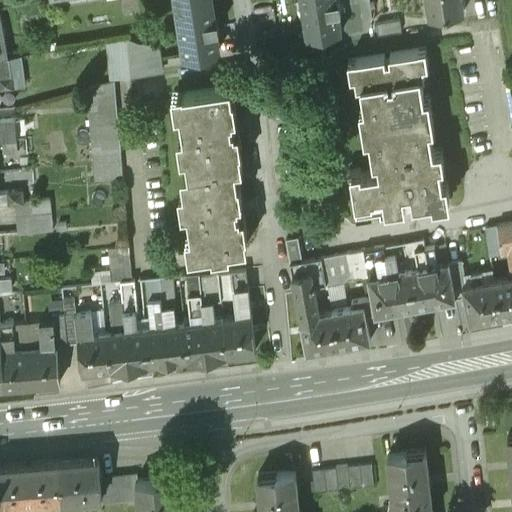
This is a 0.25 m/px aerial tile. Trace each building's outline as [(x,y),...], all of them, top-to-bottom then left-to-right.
[(211,0),(195,0),(177,3),(185,54),(219,49),(216,28),(218,27),(217,17),(215,18),(211,0)] [(301,0),(307,34),(341,28),(338,7),(340,7),(339,0),(301,0)] [(427,0),(429,15),(464,10),(462,0),(427,0)] [(424,16),(400,20),(401,31),(425,28),(424,16)] [(158,43),(129,46),(132,76),(162,71),(158,43)] [(419,47),(390,52),(391,57),(386,58),(385,52),(356,57),(358,73),(356,73),(358,83),(362,82),(365,105),(367,105),(372,136),(370,136),(374,159),(379,159),(380,168),(361,171),(361,167),(344,170),(348,190),(353,189),(357,210),(372,207),(372,209),(382,207),(382,206),(395,204),(395,205),(405,204),(403,188),(407,187),(409,187),(412,187),(414,200),(443,196),(440,181),(442,180),(439,162),(437,162),(435,147),(433,147),(430,125),(427,126),(422,95),(425,94),(421,73),(425,72),(424,62),(422,62),(419,47)] [(7,57),(0,58),(0,74),(12,74),(9,57),(7,57)] [(12,74),(0,74),(0,86),(0,87),(14,86),(13,74),(12,74)] [(117,80),(88,87),(91,125),(120,120),(117,80)] [(231,84),(180,91),(183,110),(182,110),(185,133),(179,134),(183,155),(188,155),(190,171),(183,173),(185,190),(180,191),(183,211),(189,211),(193,234),(194,234),(197,250),(230,245),(230,246),(247,244),(245,231),(241,232),(240,228),(242,228),(240,211),(237,211),(236,202),(238,202),(236,185),(234,185),(233,181),(238,180),(236,164),(243,163),(240,146),(235,147),(234,143),(237,142),(234,125),(232,126),(231,117),(233,117),(230,100),(228,100),(227,96),(232,95),(231,84)] [(0,138),(3,138),(18,137),(17,117),(0,118),(0,138)] [(120,120),(91,125),(94,164),(123,162),(120,120)] [(18,137),(3,138),(4,150),(19,148),(18,137)] [(123,162),(94,164),(96,179),(124,177),(123,162)] [(24,199),(22,188),(8,189),(9,201),(24,199)] [(50,196),(30,197),(31,212),(51,210),(50,196)] [(31,212),(17,213),(19,232),(53,229),(51,210),(31,212)] [(297,235),(286,237),(290,261),(302,259),(297,235)] [(434,245),(425,247),(428,264),(437,262),(434,245)] [(425,247),(415,248),(418,266),(428,264),(425,247)] [(396,252),(386,254),(389,271),(399,269),(396,252)] [(386,254),(376,256),(379,273),(389,271),(386,254)] [(327,282),(322,256),(314,257),(320,284),(327,282)] [(302,259),(290,261),(293,274),(312,271),(315,285),(320,284),(314,257),(302,259)] [(437,262),(428,264),(435,301),(455,297),(455,296),(450,271),(448,260),(437,262)] [(418,266),(408,268),(415,304),(435,301),(428,264),(418,266)] [(399,269),(389,271),(396,308),(415,304),(408,268),(399,269)] [(461,269),(450,271),(455,296),(465,294),(463,284),(464,284),(461,269)] [(315,285),(312,271),(293,274),(307,350),(338,345),(332,309),(320,311),(315,285)] [(379,273),(368,275),(370,286),(375,311),(375,312),(396,308),(389,271),(379,273)] [(511,275),(494,278),(501,313),(511,311),(511,275)] [(464,284),(463,284),(465,294),(469,319),(501,313),(494,278),(464,284)] [(370,286),(360,288),(362,303),(364,303),(365,313),(375,311),(370,286)] [(248,287),(234,288),(237,313),(251,311),(248,287)] [(123,298),(110,300),(113,329),(107,330),(111,367),(131,364),(127,326),(125,309),(123,298)] [(216,316),(214,298),(202,299),(204,317),(216,316)] [(202,299),(191,301),(193,318),(204,317),(202,299)] [(174,303),(163,304),(165,322),(177,320),(174,303)] [(362,303),(332,309),(338,345),(370,339),(365,313),(364,303),(362,303)] [(163,304),(152,306),(154,323),(165,322),(163,304)] [(90,307),(77,309),(79,333),(93,331),(90,307)] [(136,308),(125,309),(127,326),(138,325),(136,308)] [(237,313),(224,315),(228,351),(256,348),(252,311),(251,311),(237,313)] [(216,316),(204,317),(208,355),(228,352),(228,351),(224,315),(216,316)] [(193,318),(185,319),(189,356),(189,357),(208,355),(204,317),(193,318)] [(53,319),(40,320),(42,346),(56,344),(53,319)] [(177,320),(165,322),(169,358),(189,356),(185,319),(177,320)] [(154,323),(145,324),(150,360),(169,358),(165,322),(154,323)] [(0,328),(1,336),(0,336),(0,387),(32,384),(32,383),(29,347),(15,348),(13,323),(1,324),(0,323),(0,328)] [(138,325),(127,326),(131,364),(150,361),(150,360),(145,324),(138,325)] [(79,333),(83,370),(111,367),(107,330),(93,331),(79,333)] [(42,346),(29,347),(32,383),(60,381),(57,344),(56,344),(42,346)] [(425,451),(407,453),(407,450),(388,452),(394,511),(431,511),(432,511),(425,451)] [(98,455),(59,459),(62,496),(100,493),(101,493),(100,475),(98,455)] [(59,459),(0,463),(0,493),(1,502),(25,499),(25,503),(36,502),(36,498),(62,496),(59,459)] [(371,460),(312,466),(315,489),(374,482),(371,460)] [(277,474),(258,476),(262,511),(299,511),(295,468),(276,470),(277,474)] [(137,471),(100,475),(101,493),(100,493),(101,499),(138,495),(136,477),(138,476),(137,471)] [(155,478),(155,474),(138,476),(136,477),(138,495),(140,511),(177,511),(173,476),(155,478)]
